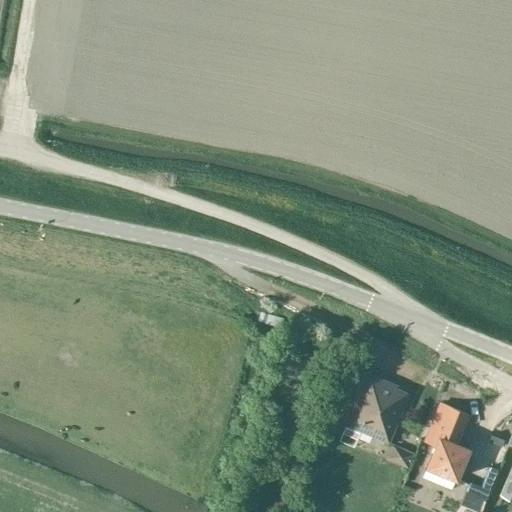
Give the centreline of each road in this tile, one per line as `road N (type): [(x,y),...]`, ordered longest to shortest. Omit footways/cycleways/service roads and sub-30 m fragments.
road 1 (tertiary): [(409,317),(231,252),(0,207)]
road 2 (track): [(6,150),(32,0)]
road 3 (unclassified): [(511,385),(443,351),(409,317)]
